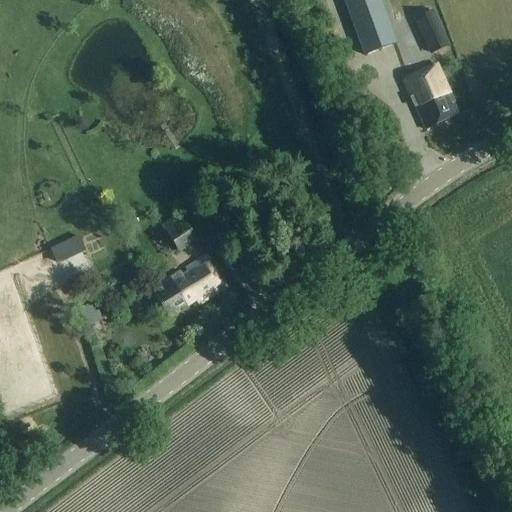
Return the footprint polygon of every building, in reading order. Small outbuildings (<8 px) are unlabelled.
[(343,0),(363,53),(394,42),(378,0),(343,0)] [(431,11),(412,19),(423,43),(428,55),(447,46),(442,35),(431,11)] [(434,64),(400,79),(409,99),(414,96),(418,105),(413,108),(423,130),(457,114),(434,64)] [(355,105),(363,140),(386,134),(378,99),(355,105)] [(216,195),(209,199),(219,213),(225,209),(216,195)] [(180,253),(196,243),(178,215),(162,226),(180,253)] [(143,221),(127,233),(145,257),(162,245),(143,221)] [(44,237),(17,246),(28,277),(55,267),(44,237)] [(196,306),(225,287),(205,256),(172,278),(172,279),(152,292),(168,318),(193,301),(196,306)] [(71,296),(84,289),(78,277),(65,284),(71,296)]
